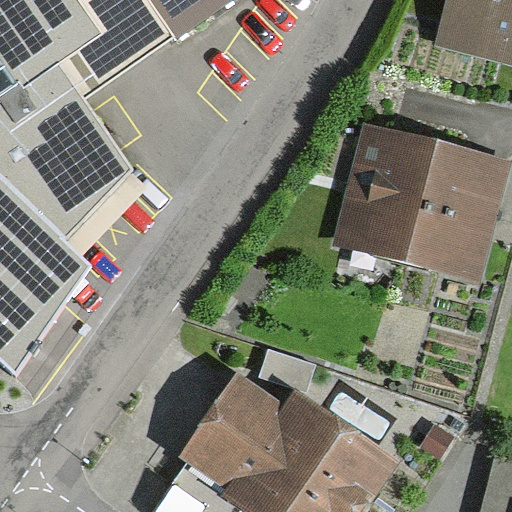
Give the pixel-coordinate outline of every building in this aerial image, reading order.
[(227,0),(0,0),(0,371),(11,382),(84,281),(58,255),(129,180),(47,59),(139,0),(145,0),(178,41),(227,0)] [(511,0),(450,0),(440,45),(511,62),(511,0)] [(510,169),(370,135),(342,250),(482,284),(510,169)] [(252,368),(190,462),(265,511),(369,511),(400,465),(252,368)] [(511,511),(511,462),(505,461),(492,511),(511,511)]
